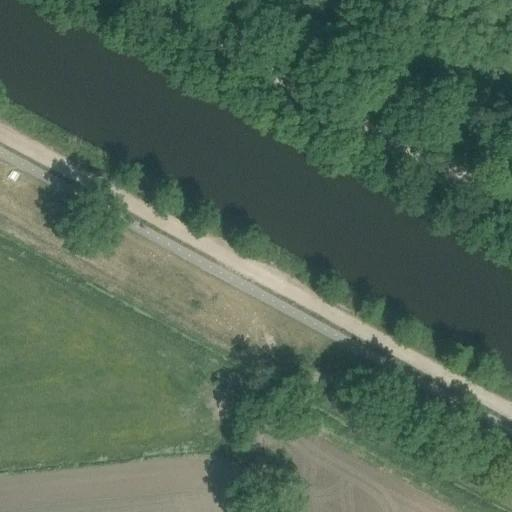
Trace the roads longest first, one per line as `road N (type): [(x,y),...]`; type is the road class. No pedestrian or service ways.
road 1 (track): [(511,399),(0,121)]
road 2 (track): [(135,0),(511,200)]
road 3 (track): [(449,393),(428,415),(358,388),(316,384),(283,399),(262,460),(275,511)]
road 4 (track): [(511,167),(377,70),(374,11),(381,0)]
